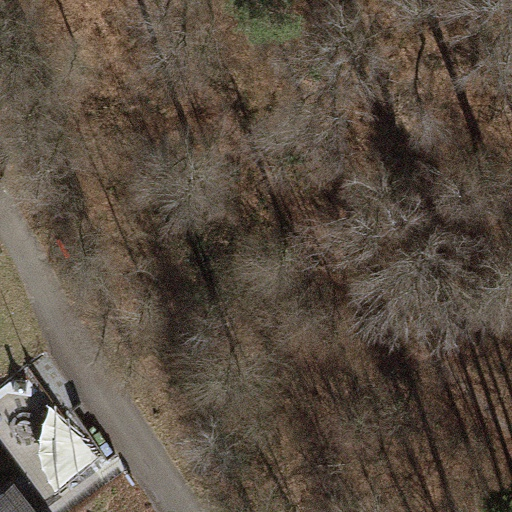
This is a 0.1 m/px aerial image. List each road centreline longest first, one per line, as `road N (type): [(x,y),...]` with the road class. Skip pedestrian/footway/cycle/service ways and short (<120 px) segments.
road 1 (track): [(511,433),(430,356),(350,263),(150,0)]
road 2 (residential): [(187,511),(0,201)]
